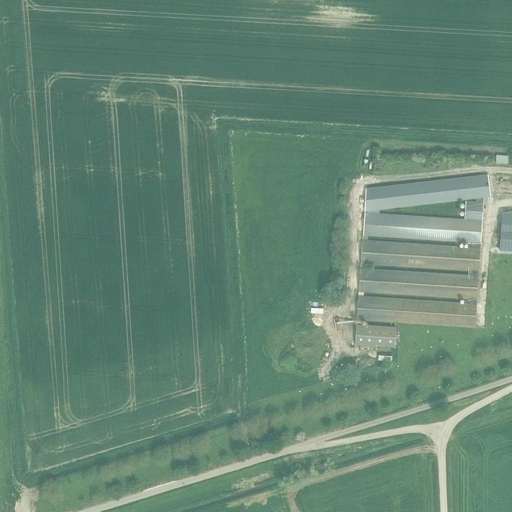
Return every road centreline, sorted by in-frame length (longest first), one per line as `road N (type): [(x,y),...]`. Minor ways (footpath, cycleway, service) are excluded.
road 1 (unclassified): [(296,446),(511,378)]
road 2 (unclassified): [(87,511),(296,446)]
road 3 (unclassified): [(296,446),(408,428),(443,433)]
